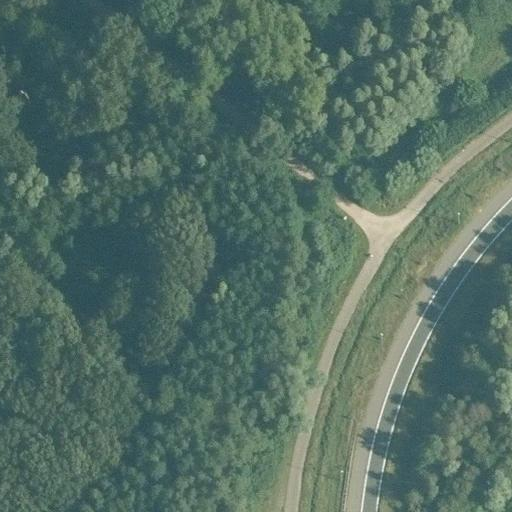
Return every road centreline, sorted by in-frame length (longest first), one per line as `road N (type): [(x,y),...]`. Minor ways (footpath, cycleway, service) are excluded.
road 1 (unclassified): [(390,235),(88,0)]
road 2 (motorway): [(511,207),(420,334),(386,425),(369,511)]
road 3 (unclassified): [(292,511),(309,415),(332,348),(390,235)]
road 4 (unclassified): [(390,235),(511,116)]
